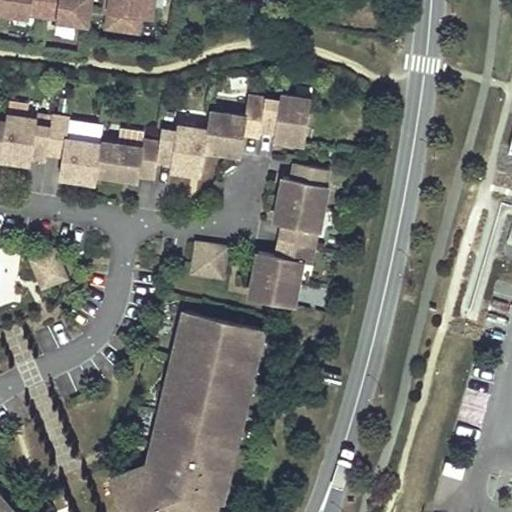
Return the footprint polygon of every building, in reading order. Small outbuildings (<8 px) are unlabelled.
[(83,29),(87,0),(0,0),(0,16),(25,20),(26,19),(52,23),(52,24),(83,29)] [(107,0),(104,26),(135,31),(137,16),(148,18),(150,0),(107,0)] [(96,141),(96,143),(61,138),(64,117),(47,115),(45,126),(31,124),(32,118),(2,114),(1,121),(0,121),(0,159),(25,163),(26,156),(41,158),(42,153),(43,153),(43,147),(58,149),(54,176),(91,182),(92,173),(133,179),(134,174),(150,176),(152,160),(167,162),(166,169),(196,173),(199,149),(235,154),(239,127),(270,131),(269,138),(299,142),(305,98),(276,93),(275,99),(243,95),(240,115),(205,110),(202,128),(172,124),(171,130),(157,128),(155,142),(138,139),(137,146),(96,141)] [(314,229),(323,184),(321,183),(324,168),(293,162),(289,177),(278,175),(270,221),(277,222),(281,223),(278,238),(278,240),(275,254),(271,254),(254,250),(245,296),(290,305),(298,260),(306,261),(312,229),(314,229)] [(281,223),(277,222),(271,254),(275,254),(278,240),(278,238),(281,223)] [(218,276),(222,246),(192,242),(188,272),(218,276)] [(61,277),(50,249),(27,259),(36,281),(41,279),(43,284),(61,277)] [(191,313),(191,312),(180,309),(178,321),(179,321),(189,323),(191,313)] [(228,450),(234,424),(229,423),(231,414),(236,415),(246,374),(241,373),(243,364),(248,365),(254,338),(244,336),(247,326),(191,313),(189,323),(179,321),(169,362),(174,363),(172,373),(167,372),(158,412),(163,413),(160,423),(155,421),(149,448),(154,449),(151,462),(118,476),(122,485),(112,489),(120,511),(208,511),(215,484),(220,485),(226,459),(221,458),(223,449),(228,450)] [(258,327),(247,325),(247,326),(244,336),(254,338),(255,339),(258,327)] [(117,475),(106,479),(111,490),(112,489),(122,485),(118,476),(117,475)]
